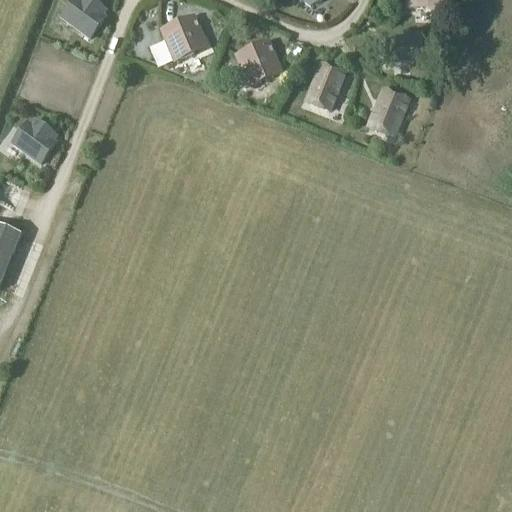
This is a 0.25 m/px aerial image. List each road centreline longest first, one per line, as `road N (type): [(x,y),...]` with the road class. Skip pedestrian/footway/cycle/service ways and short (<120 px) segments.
road 1 (track): [(0,329),(132,0)]
road 2 (track): [(168,511),(0,456)]
